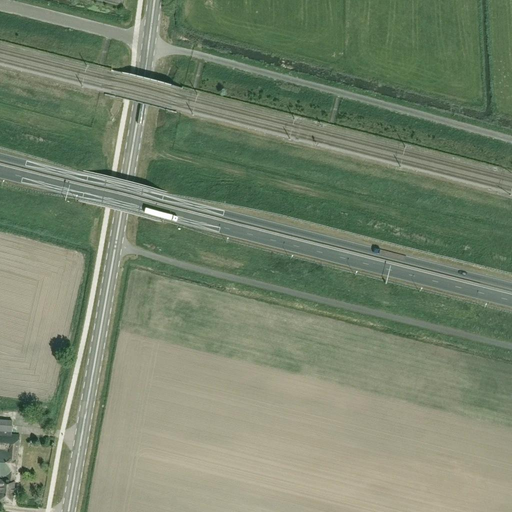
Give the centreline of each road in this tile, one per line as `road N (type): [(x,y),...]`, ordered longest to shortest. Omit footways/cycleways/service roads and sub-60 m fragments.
road 1 (trunk): [(0,171),(511,301)]
road 2 (trunk): [(511,286),(0,157)]
road 3 (secondary): [(65,511),(147,43)]
road 4 (unclassified): [(0,4),(147,43)]
